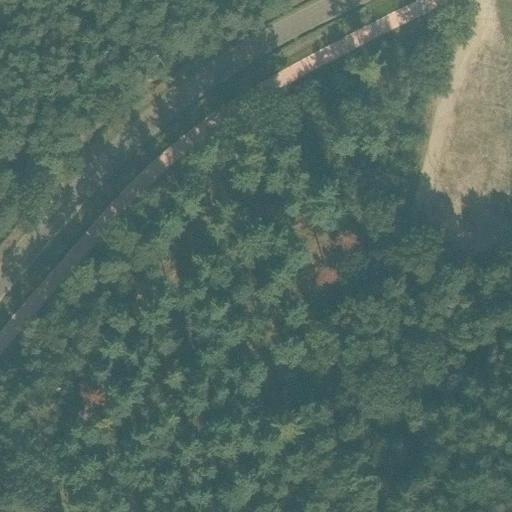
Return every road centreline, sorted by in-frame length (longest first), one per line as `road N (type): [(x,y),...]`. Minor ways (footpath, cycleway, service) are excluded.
road 1 (tertiary): [(0,285),(125,143),(176,100),(348,0)]
road 2 (track): [(256,511),(380,275),(431,246)]
road 3 (track): [(481,16),(419,184),(431,246),(511,268)]
road 4 (track): [(511,307),(491,326),(390,511)]
road 5 (track): [(481,16),(511,141)]
